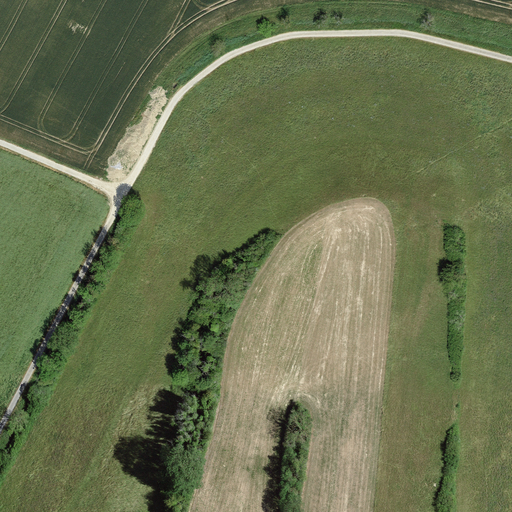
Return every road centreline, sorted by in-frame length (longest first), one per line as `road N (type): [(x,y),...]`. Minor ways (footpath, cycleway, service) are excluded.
road 1 (track): [(511,60),(391,32),(301,33),(217,62),(174,98),(0,424)]
road 2 (track): [(121,193),(0,143)]
